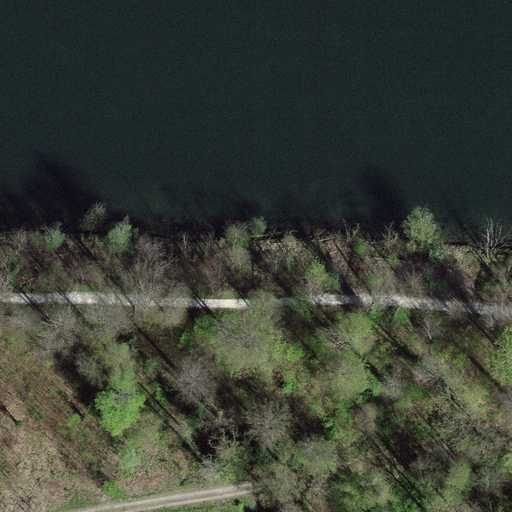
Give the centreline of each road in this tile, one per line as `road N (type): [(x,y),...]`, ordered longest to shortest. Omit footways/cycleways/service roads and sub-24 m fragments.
road 1 (track): [(511,311),(447,303),(0,298)]
road 2 (track): [(117,511),(511,433)]
